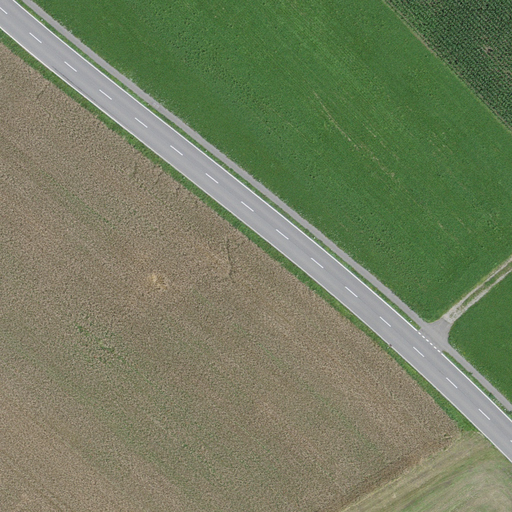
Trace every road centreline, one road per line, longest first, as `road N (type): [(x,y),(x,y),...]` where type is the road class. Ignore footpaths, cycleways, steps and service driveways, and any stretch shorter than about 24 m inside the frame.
road 1 (secondary): [(0,6),(386,321),(511,441)]
road 2 (track): [(418,351),(511,270)]
